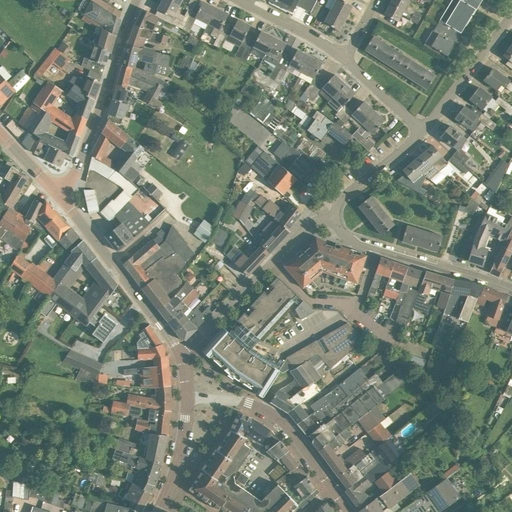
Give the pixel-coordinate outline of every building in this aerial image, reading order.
[(174,17),(175,18),(182,21),(185,17),(176,12),(179,6),(167,0),(162,0),(157,11),(173,19),(174,17)] [(192,11),(198,0),(197,0),(190,0),(186,9),(188,11),(191,12),(192,11)] [(295,0),(267,0),(266,2),(290,14),(294,5),(310,13),(315,3),(317,1),(315,0),(295,0),(296,0),(295,0)] [(346,19),(353,6),(343,1),(343,0),(328,0),(325,7),(331,10),(331,11),(346,19)] [(392,0),(390,5),(403,12),(406,6),(409,1),(407,0),(392,0)] [(468,21),(476,9),(468,4),(470,0),(452,0),(447,8),(468,21)] [(208,24),(216,9),(203,2),(197,14),(192,11),(191,12),(186,23),(183,30),(187,32),(189,33),(196,19),(208,24)] [(121,20),(94,3),(87,15),(109,28),(109,27),(117,32),(121,20)] [(315,18),(321,6),(315,3),(310,13),(309,15),(315,18)] [(398,22),(400,17),(403,12),(390,5),(384,15),(398,22)] [(468,21),(447,8),(440,21),(437,27),(449,34),(452,28),(461,34),(468,21)] [(230,25),(225,22),(228,15),(216,9),(208,24),(213,27),(210,34),(211,34),(210,36),(216,39),(213,46),(219,49),(223,39),(230,25)] [(152,32),(158,18),(142,10),(134,27),(143,30),(144,30),(152,32)] [(185,17),(182,21),(175,18),(172,24),(183,30),(182,30),(183,30),(186,23),(191,12),(188,11),(185,17)] [(340,32),(346,19),(331,11),(324,23),(340,32)] [(410,22),(410,20),(412,16),(403,12),(400,17),(410,22)] [(414,12),(412,16),(419,20),(422,16),(414,12)] [(111,54),(117,32),(109,27),(109,28),(87,15),(85,14),(82,19),(93,27),(94,26),(95,25),(101,29),(99,36),(97,35),(93,42),(95,44),(109,53),(111,54)] [(223,39),(239,48),(240,48),(241,45),(251,27),(238,20),(234,27),(230,25),(223,39)] [(168,37),(152,32),(144,30),(143,30),(134,27),(127,46),(142,50),(145,41),(158,45),(159,42),(165,44),(168,37)] [(446,39),(449,34),(437,27),(434,31),(432,31),(425,43),(446,56),(453,44),(446,39)] [(261,32),(252,50),(250,53),(263,59),(266,54),(273,38),(261,32)] [(199,40),(192,37),(188,43),(195,47),(199,40)] [(404,56),(373,37),(364,50),(396,70),(404,56)] [(281,54),(286,45),(273,38),(266,54),(278,60),(281,54)] [(102,76),(109,53),(95,44),(92,53),(86,51),(81,67),(102,76)] [(240,60),(246,48),(241,45),(240,48),(239,48),(235,57),(240,60)] [(153,53),(142,50),(127,46),(122,65),(132,68),(135,68),(138,59),(150,63),(153,53)] [(511,69),(511,46),(503,56),(508,61),(505,65),(511,69)] [(252,50),(246,48),(240,60),(246,62),(250,53),(252,50)] [(60,70),(68,59),(60,53),(55,49),(41,67),(46,71),(52,63),(60,70)] [(301,73),(310,57),(297,50),(289,66),(301,73)] [(171,68),(174,57),(154,52),(154,53),(153,53),(150,63),(171,68)] [(189,71),(194,58),(181,54),(176,66),(189,71)] [(281,68),(287,57),(281,54),(278,60),(275,66),(281,68)] [(435,76),(404,56),(396,70),(427,90),(435,76)] [(314,79),(322,64),(310,57),(301,73),(314,79)] [(215,73),(198,62),(192,73),(209,84),(215,73)] [(122,65),(117,85),(126,88),(127,87),(128,85),(147,92),(146,95),(157,100),(163,90),(159,88),(162,81),(151,74),(135,68),(132,68),(122,65)] [(274,81),(281,68),(275,66),(269,77),(274,81)] [(12,77),(2,67),(0,68),(0,97),(3,101),(14,91),(15,93),(26,82),(29,78),(21,70),(7,84),(6,82),(12,77)] [(279,85),(286,71),(281,68),(274,81),(279,84),(279,85)] [(272,98),(276,92),(274,91),(279,84),(274,81),(269,77),(267,76),(266,77),(255,69),(248,81),(259,87),(256,93),(266,99),(269,96),(272,98)] [(511,92),(511,91),(511,84),(509,82),(493,69),(484,81),(496,90),(501,85),(505,88),(511,92)] [(35,82),(45,88),(58,97),(62,91),(49,82),(48,83),(40,78),(36,75),(35,74),(34,74),(33,78),(37,80),(35,82)] [(333,98),(345,85),(334,75),(322,88),(333,98)] [(94,100),(101,83),(88,77),(86,82),(73,77),(69,84),(73,87),(94,100)] [(94,100),(73,87),(69,84),(65,91),(69,94),(68,94),(79,102),(75,111),(78,113),(78,116),(87,120),(94,100)] [(308,98),(315,87),(310,84),(302,95),(308,98)] [(127,103),(132,96),(133,96),(134,94),(126,91),(127,87),(126,88),(117,85),(113,100),(121,103),(122,101),(127,103)] [(333,98),(343,107),(345,106),(355,94),(345,85),(333,98)] [(313,102),(321,91),(315,87),(308,98),(313,102)] [(72,133),(81,137),(84,127),(74,124),(75,123),(51,107),(63,92),(62,91),(58,97),(45,88),(31,109),(37,113),(51,123),(53,124),(54,123),(72,133)] [(511,113),(511,107),(498,97),(495,101),(491,98),(479,88),(475,93),(474,91),(469,97),(471,98),(470,100),(485,112),(483,115),(489,120),(495,112),(494,111),(498,105),(505,110),(504,112),(510,116),(511,113)] [(158,109),(162,103),(157,100),(146,95),(143,100),(155,107),(158,109)] [(328,131),(330,129),(333,124),(325,118),(304,103),(299,99),(293,95),(284,107),(302,120),(299,124),(299,123),(296,126),(304,132),(305,131),(306,132),(307,131),(319,139),(318,141),(320,143),(328,132),(328,131)] [(304,103),(308,98),(302,95),(299,99),(304,103)] [(121,124),(126,109),(129,110),(131,104),(134,106),(138,99),(133,96),(132,96),(127,103),(122,101),(121,103),(113,100),(107,119),(109,120),(112,122),(121,124)] [(363,102),(353,114),(352,115),(362,125),(374,112),(363,102)] [(335,115),(339,120),(349,110),(345,106),(343,107),(335,115)] [(31,109),(30,107),(19,123),(37,137),(39,138),(38,141),(66,154),(73,158),(78,144),(65,139),(64,143),(44,134),(51,123),(37,113),(31,109)] [(473,133),(481,123),(492,131),(496,125),(489,120),(483,115),(479,119),(464,107),(455,119),(473,133)] [(353,114),(349,110),(339,120),(335,125),(340,129),(344,124),(348,119),(352,115),(353,114)] [(372,134),(384,121),(374,112),(362,125),(359,129),(358,128),(356,131),(352,136),(361,145),(366,141),(361,136),(367,129),(372,134)] [(121,147),(129,137),(108,121),(102,133),(97,143),(90,156),(92,157),(98,160),(99,160),(101,156),(106,147),(110,139),(121,147)] [(347,145),(353,138),(333,124),(330,129),(328,131),(328,132),(347,145)] [(467,141),(462,136),(450,126),(441,137),(452,147),(457,151),(453,156),(463,165),(469,159),(460,150),(467,141)] [(307,159),(315,149),(294,133),(286,143),(290,146),(301,154),(300,154),(307,159)] [(180,139),(174,134),(171,138),(177,143),(180,139)] [(63,160),(66,154),(38,141),(39,138),(37,137),(30,152),(45,159),(44,160),(60,167),(61,165),(62,165),(64,161),(63,160)] [(139,174),(140,174),(131,166),(144,149),(129,137),(121,147),(125,151),(111,169),(113,170),(114,169),(118,172),(123,176),(124,177),(132,183),(139,174)] [(182,140),(171,155),(179,160),(189,145),(182,140)] [(307,167),(308,166),(301,160),(299,161),(296,159),(300,154),(301,154),(290,146),(280,159),(283,165),(301,179),(309,169),(307,167)] [(448,164),(442,156),(433,146),(422,154),(434,168),(439,172),(448,164)] [(296,179),(280,166),(276,161),(272,165),(277,170),(274,173),(267,168),(274,160),(258,147),(251,155),(251,154),(245,161),(251,166),(251,167),(267,181),(267,182),(282,195),(296,179)] [(434,168),(422,154),(413,162),(424,176),(425,177),(429,180),(439,172),(434,168)] [(463,165),(453,156),(449,160),(459,169),(465,175),(469,170),(463,165)] [(94,171),(98,161),(98,160),(92,157),(89,170),(94,171)] [(110,168),(113,163),(114,161),(108,158),(104,165),(106,166),(110,168)] [(495,194),(508,165),(501,160),(490,176),(492,177),(495,179),(488,188),(490,189),(495,193),(495,194)] [(97,173),(102,164),(98,161),(94,171),(97,173)] [(415,186),(415,185),(425,177),(424,176),(413,162),(403,171),(415,186)] [(251,168),(245,163),(238,171),(244,176),(251,168)] [(27,180),(18,174),(19,171),(6,164),(0,174),(0,201),(0,202),(12,184),(21,189),(27,180)] [(101,175),(106,166),(104,165),(102,164),(97,173),(101,175)] [(105,178),(111,169),(110,168),(106,166),(101,175),(105,178)] [(111,182),(118,172),(114,169),(113,170),(111,169),(105,178),(111,182)] [(117,185),(124,177),(123,176),(118,172),(111,182),(117,185)] [(139,174),(132,183),(138,188),(145,179),(139,174)] [(121,187),(132,183),(124,177),(117,185),(121,187)] [(150,195),(157,189),(151,183),(145,189),(150,195)] [(8,211),(21,189),(12,184),(0,202),(0,239),(0,240),(7,230),(16,217),(8,211)] [(132,197),(139,189),(124,190),(121,193),(130,200),(132,198),(132,197)] [(474,201),(477,198),(479,194),(475,191),(470,197),(472,199),(474,201)] [(130,200),(121,193),(117,197),(125,205),(128,201),(130,200)] [(240,202),(246,205),(250,198),(245,194),(240,202)] [(288,231),(302,213),(293,205),(282,216),(279,213),(282,210),(269,200),(268,202),(260,195),(255,201),(254,202),(256,204),(270,216),(273,219),(288,231)] [(394,225),(371,196),(358,207),(382,236),(394,225)] [(125,205),(117,197),(113,201),(121,209),(125,205)] [(246,205),(252,208),(256,204),(254,202),(255,201),(250,198),(246,205)] [(479,204),(474,201),(472,199),(466,208),(465,213),(472,215),(479,205),(479,204)] [(19,213),(16,217),(7,230),(0,240),(6,244),(19,253),(33,225),(43,205),(35,200),(26,219),(19,213)] [(58,214),(46,201),(45,200),(43,205),(33,225),(43,232),(47,227),(48,228),(58,214)] [(121,209),(113,201),(112,200),(105,207),(114,216),(114,215),(121,209)] [(246,205),(240,202),(239,201),(232,216),(238,220),(246,205)] [(98,210),(97,205),(87,207),(88,213),(98,210)] [(114,216),(105,207),(100,212),(109,220),(114,216)] [(59,241),(71,228),(58,214),(48,228),(59,241)] [(150,223),(141,214),(124,229),(121,224),(105,237),(117,252),(133,239),(150,223)] [(482,266),(487,251),(481,249),(484,242),(488,233),(505,241),(506,242),(511,228),(511,226),(497,220),(497,219),(486,214),(476,239),(468,262),(482,266)] [(207,241),(216,225),(204,218),(195,233),(207,241)] [(288,231),(273,219),(259,233),(263,236),(257,242),(260,246),(268,254),(289,232),(288,231)] [(124,265),(158,310),(171,301),(170,300),(167,295),(181,284),(182,282),(177,276),(185,264),(185,263),(195,254),(187,245),(188,245),(172,225),(167,236),(161,229),(156,234),(159,238),(124,265)] [(442,237),(407,226),(402,242),(438,253),(442,237)] [(222,247),(229,233),(218,227),(211,242),(222,247)] [(67,249),(79,237),(71,228),(59,241),(67,249)] [(499,277),(511,249),(511,228),(506,242),(505,241),(489,273),(499,277)] [(361,253),(351,250),(350,250),(341,247),(341,246),(335,244),(334,248),(325,244),(326,242),(316,238),(308,245),(310,247),(302,254),(300,251),(295,255),(296,256),(288,262),(287,262),(283,265),(303,289),(311,282),(322,272),(357,284),(360,285),(364,275),(360,273),(366,256),(361,254),(361,253)] [(63,283),(67,277),(68,276),(66,274),(70,268),(76,272),(83,262),(86,266),(96,258),(82,241),(72,251),(74,253),(55,280),(46,274),(45,275),(35,287),(50,298),(61,282),(63,283)] [(268,254),(260,246),(248,259),(243,254),(235,264),(248,276),(268,254)] [(31,265),(17,255),(7,274),(18,282),(22,276),(22,277),(31,265)] [(389,278),(394,263),(381,258),(369,293),(375,295),(382,275),(389,278)] [(45,275),(46,274),(32,263),(31,265),(22,277),(35,287),(45,275)] [(392,299),(397,300),(408,267),(394,263),(389,278),(386,290),(395,292),(392,299)] [(123,292),(102,265),(91,274),(96,281),(86,294),(102,306),(109,296),(116,302),(123,292)] [(414,299),(423,273),(408,267),(397,300),(396,304),(401,306),(398,316),(395,323),(399,327),(405,329),(412,310),(412,308),(414,299)] [(190,280),(195,275),(191,270),(186,275),(190,280)] [(445,309),(454,280),(426,272),(425,273),(423,273),(414,299),(412,308),(428,314),(431,306),(424,304),(430,287),(436,289),(439,290),(443,291),(438,307),(445,309)] [(87,303),(83,301),(64,287),(69,279),(67,277),(63,283),(61,282),(50,298),(39,312),(47,317),(57,303),(76,318),(87,303)] [(274,368),(276,364),(252,349),(294,302),(291,300),(296,295),(277,278),(268,288),(267,288),(266,289),(267,289),(248,309),(247,310),(247,311),(238,321),(241,325),(239,327),(238,326),(233,331),(231,330),(228,333),(224,328),(202,352),(209,358),(210,357),(229,374),(228,375),(227,376),(233,380),(233,379),(233,378),(255,392),(254,393),(262,398),(278,371),(274,368)] [(473,310),(476,304),(477,304),(479,297),(480,297),(484,287),(472,283),(454,280),(445,309),(443,314),(452,316),(467,323),(473,310)] [(178,307),(193,290),(194,289),(186,282),(184,284),(184,285),(184,286),(176,297),(171,301),(158,310),(168,323),(181,311),(178,307)] [(507,296),(484,287),(480,297),(479,297),(477,304),(484,307),(486,300),(490,302),(485,316),(487,317),(485,324),(495,327),(498,321),(503,308),(507,296)] [(189,320),(187,318),(184,314),(189,309),(187,307),(198,295),(193,290),(178,307),(181,311),(168,323),(176,332),(189,320)] [(87,326),(89,322),(97,328),(92,334),(104,342),(117,325),(104,315),(101,319),(96,315),(102,306),(86,294),(82,298),(84,300),(83,301),(87,303),(76,318),(83,323),(87,326)] [(511,297),(507,296),(503,308),(508,310),(504,322),(510,325),(507,332),(511,334),(511,297)] [(301,320),(315,312),(303,301),(295,310),(301,320)] [(185,341),(197,329),(212,313),(207,308),(202,314),(196,308),(187,318),(189,320),(176,332),(182,341),(185,341)] [(356,333),(347,323),(342,326),(349,337),(355,333),(356,333)] [(150,347),(162,345),(149,325),(137,335),(141,341),(146,340),(150,347)] [(349,337),(342,326),(337,329),(343,340),(349,337)] [(343,340),(337,329),(332,332),(338,343),(343,340)] [(338,343),(332,332),(326,335),(333,346),(338,343)] [(355,333),(349,337),(343,340),(338,343),(333,346),(327,350),(321,339),(318,341),(324,352),(329,360),(332,358),(328,352),(332,350),(336,347),(341,345),(345,342),(351,338),(357,335),(355,333)] [(357,335),(351,338),(356,347),(364,341),(358,334),(357,335)] [(333,346),(326,335),(321,338),(321,339),(327,350),(333,346)] [(351,338),(345,342),(351,351),(356,347),(351,338)] [(74,348),(92,355),(95,347),(77,340),(74,348)] [(324,352),(318,341),(318,340),(311,343),(318,355),(324,352)] [(345,342),(341,345),(346,355),(351,351),(345,342)] [(318,355),(311,343),(305,347),(312,359),(318,355)] [(155,362),(155,366),(168,365),(167,357),(167,355),(162,345),(150,347),(137,348),(138,361),(155,359),(155,362)] [(341,345),(336,347),(342,358),(346,355),(341,345)] [(312,359),(305,347),(300,350),(307,362),(308,361),(312,359)] [(336,347),(332,350),(339,361),(342,358),(336,347)] [(74,367),(80,354),(71,350),(63,362),(74,367)] [(307,362),(300,350),(296,352),(302,364),(307,362)] [(332,350),(328,352),(332,358),(335,364),(339,361),(332,350)] [(109,351),(107,353),(104,362),(114,361),(114,351),(109,351)] [(302,364),(296,352),(291,355),(298,367),(302,364)] [(324,352),(318,355),(324,362),(329,360),(326,354),(324,352)] [(85,372),(90,359),(80,354),(74,367),(85,372)] [(329,369),(324,362),(318,355),(312,359),(308,361),(307,362),(302,364),(298,367),(293,370),(291,371),(297,378),(286,385),(286,386),(279,390),(270,402),(287,413),(294,408),(288,400),(296,394),(297,393),(304,388),(314,383),(320,377),(330,370),(329,369)] [(298,367),(291,355),(286,358),(293,370),(298,367)] [(329,369),(335,364),(332,358),(329,360),(324,362),(329,369)] [(97,377),(103,364),(90,359),(85,372),(97,377)] [(155,388),(170,386),(168,365),(155,366),(151,366),(152,367),(139,368),(141,387),(152,388),(155,388)] [(414,377),(404,366),(399,370),(408,381),(414,377)] [(359,368),(338,385),(347,396),(368,379),(359,368)] [(402,386),(408,381),(399,370),(393,374),(402,386)] [(346,429),(352,425),(357,420),(376,406),(385,400),(391,394),(382,383),(375,374),(368,379),(347,396),(331,409),(335,413),(324,423),(307,438),(312,443),(319,451),(338,434),(339,434),(346,429)] [(396,390),(402,386),(393,374),(387,379),(396,390)] [(387,379),(382,383),(391,394),(396,390),(387,379)] [(486,379),(483,385),(490,389),(494,383),(486,379)] [(324,423),(335,413),(331,409),(347,396),(338,385),(324,397),(328,403),(317,411),(308,416),(296,424),(307,438),(324,423)] [(511,392),(511,386),(507,385),(503,395),(510,398),(511,392)] [(158,410),(171,412),(170,386),(155,388),(155,395),(151,395),(151,398),(128,395),(127,404),(126,404),(141,407),(150,409),(158,410)] [(298,405),(303,401),(296,394),(288,400),(294,408),(287,413),(296,424),(308,416),(298,405)] [(317,411),(328,403),(324,397),(312,405),(317,411)] [(436,410),(443,418),(450,412),(438,397),(430,403),(436,410)] [(126,404),(127,404),(113,401),(112,408),(104,407),(103,411),(111,413),(110,414),(127,417),(128,415),(131,416),(132,416),(139,417),(140,417),(141,407),(126,404)] [(382,423),(386,419),(376,406),(357,420),(368,434),(382,423)] [(169,424),(171,412),(158,410),(150,409),(148,421),(156,423),(169,424)] [(253,419),(240,414),(237,415),(230,430),(247,438),(250,428),(253,419)] [(168,436),(169,428),(169,424),(156,423),(148,421),(147,420),(142,419),(139,418),(139,417),(132,416),(131,416),(129,428),(143,432),(149,433),(168,436)] [(254,420),(253,419),(250,428),(247,438),(247,439),(251,442),(253,440),(261,444),(265,438),(274,445),(279,441),(270,430),(254,420)] [(382,423),(368,434),(371,437),(378,447),(384,441),(389,438),(393,434),(394,434),(391,432),(389,433),(385,428),(382,423)] [(339,434),(338,434),(319,451),(329,464),(337,458),(333,453),(337,450),(335,448),(344,441),(351,436),(346,429),(339,434)] [(247,439),(247,438),(230,430),(216,450),(215,450),(212,455),(211,455),(205,464),(201,470),(202,470),(189,490),(213,507),(214,507),(219,511),(220,509),(224,511),(291,511),(293,511),(293,510),(298,506),(285,492),(278,485),(261,502),(235,484),(234,476),(252,450),(244,445),(247,439)] [(165,450),(168,436),(149,433),(143,432),(140,444),(149,447),(165,450)] [(457,439),(463,447),(470,440),(464,433),(457,439)] [(393,444),(394,443),(398,440),(393,434),(389,438),(393,444)] [(162,465),(165,450),(149,447),(140,444),(139,446),(119,438),(118,441),(107,437),(104,444),(115,449),(135,456),(162,465)] [(276,461),(288,452),(279,441),(274,445),(266,452),(276,461)] [(400,455),(395,449),(392,451),(384,441),(379,445),(378,447),(374,449),(374,450),(379,456),(382,460),(387,466),(389,464),(400,455)] [(158,478),(162,465),(135,456),(115,449),(113,459),(114,459),(113,463),(127,468),(128,464),(142,470),(141,473),(158,478)] [(366,456),(360,449),(343,461),(339,456),(337,458),(329,464),(338,477),(366,456)] [(59,451),(60,460),(68,459),(67,450),(59,451)] [(291,471),(299,466),(288,452),(276,461),(288,473),(290,471),(291,471)] [(358,471),(374,460),(369,454),(366,456),(338,477),(347,490),(362,477),(358,471)] [(490,460),(485,454),(479,459),(484,465),(490,460)] [(390,466),(389,464),(387,466),(382,460),(362,477),(347,490),(345,491),(360,511),(371,502),(366,495),(365,496),(361,491),(371,483),(390,466)] [(441,475),(444,480),(447,478),(461,468),(457,463),(441,475)] [(304,500),(316,489),(307,477),(299,466),(291,471),(290,471),(288,473),(285,475),(294,486),(285,492),(298,506),(304,500)] [(158,478),(141,473),(141,474),(129,470),(128,473),(134,475),(131,482),(131,483),(151,494),(155,486),(158,478)] [(391,470),(374,482),(380,489),(384,493),(399,481),(391,470)] [(398,511),(402,510),(397,503),(420,486),(410,473),(399,481),(385,492),(386,493),(374,501),(374,500),(371,502),(360,511),(398,511)] [(236,481),(244,486),(249,479),(242,474),(236,481)] [(104,487),(107,477),(98,475),(96,483),(95,484),(104,487)] [(440,511),(461,498),(447,478),(444,480),(427,493),(402,510),(398,511),(440,511)] [(29,497),(31,487),(13,481),(13,483),(13,491),(13,497),(27,500),(28,497),(29,497)] [(141,511),(151,494),(131,483),(130,482),(126,489),(122,489),(118,496),(132,502),(128,509),(137,511),(141,511)] [(48,491),(37,488),(35,498),(44,502),(56,506),(61,490),(50,486),(48,491)] [(37,488),(31,487),(29,497),(35,498),(37,488)] [(13,497),(13,491),(6,490),(6,497),(4,511),(3,511),(12,511),(13,497)] [(82,510),(86,498),(75,494),(71,506),(82,510)] [(89,511),(90,511),(91,508),(94,500),(86,498),(82,510),(89,511)] [(104,511),(107,504),(94,500),(91,508),(104,511)] [(137,511),(128,509),(107,503),(107,504),(104,511),(137,511)] [(333,511),(327,503),(316,511),(333,511)]
